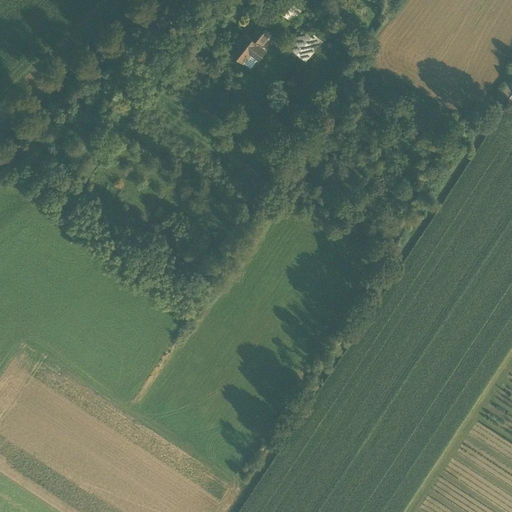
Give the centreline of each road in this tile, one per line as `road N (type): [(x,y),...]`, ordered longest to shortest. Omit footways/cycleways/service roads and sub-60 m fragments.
road 1 (track): [(232,511),(503,97)]
road 2 (tertiary): [(0,128),(130,0)]
